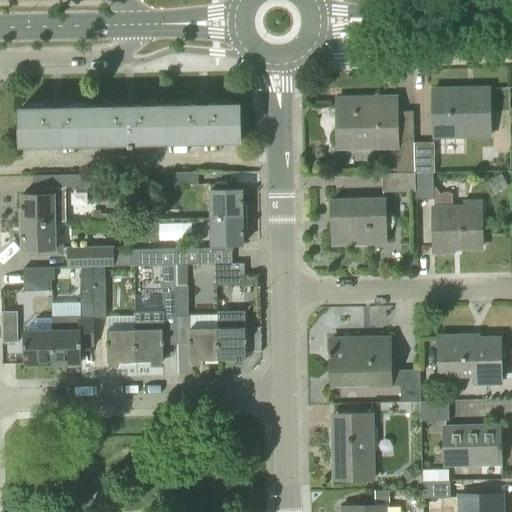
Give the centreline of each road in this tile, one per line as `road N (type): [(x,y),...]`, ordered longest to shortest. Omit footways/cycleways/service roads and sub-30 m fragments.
road 1 (residential): [(0,401),(282,394)]
road 2 (residential): [(276,291),(279,55)]
road 3 (residential): [(276,291),(511,285)]
road 4 (tertiary): [(314,18),(511,16)]
road 5 (residential): [(0,59),(112,57),(148,24)]
road 6 (tertiary): [(0,27),(148,24)]
